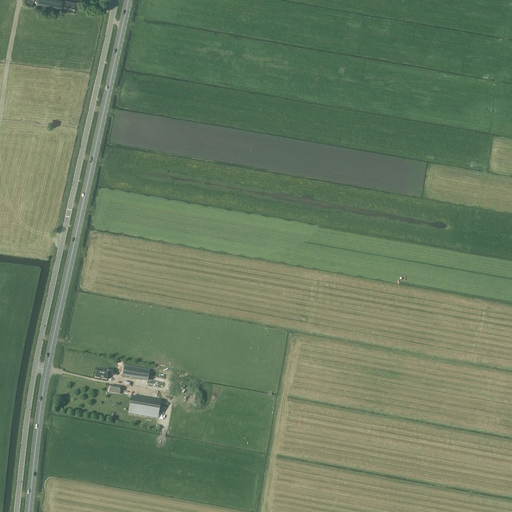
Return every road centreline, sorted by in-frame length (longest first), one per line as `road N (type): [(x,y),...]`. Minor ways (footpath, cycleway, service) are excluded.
road 1 (primary): [(28,511),(43,387),(128,0)]
road 2 (unclassified): [(16,511),(42,330),(116,0)]
